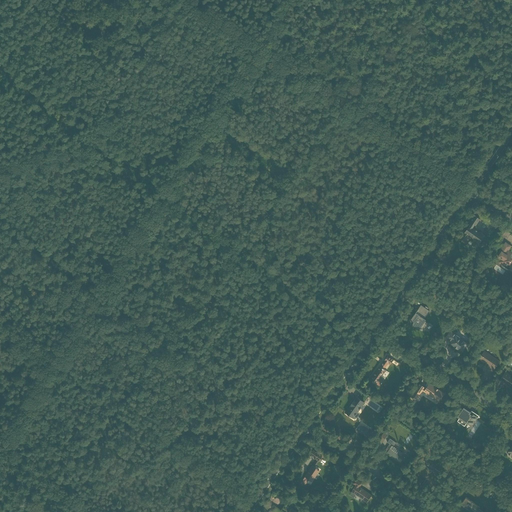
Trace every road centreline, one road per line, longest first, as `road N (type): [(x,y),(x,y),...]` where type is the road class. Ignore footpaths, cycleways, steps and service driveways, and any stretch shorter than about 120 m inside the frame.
road 1 (residential): [(511,418),(378,325)]
road 2 (residential): [(469,192),(378,325)]
road 3 (residential): [(430,511),(308,428)]
road 4 (residential): [(378,325),(308,428)]
